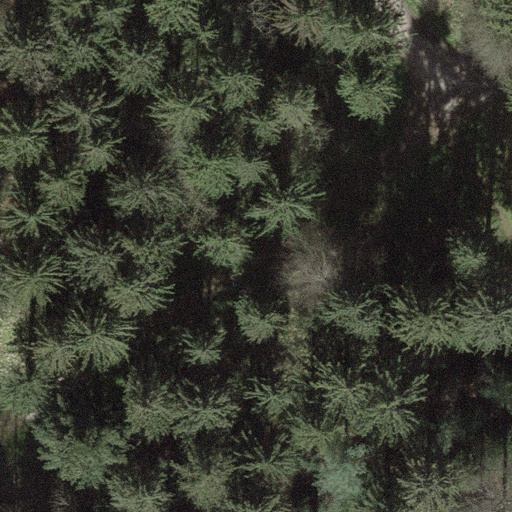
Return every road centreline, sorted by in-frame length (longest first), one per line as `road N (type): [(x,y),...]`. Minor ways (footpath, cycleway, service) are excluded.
road 1 (track): [(446,117),(0,407)]
road 2 (track): [(511,247),(446,117)]
road 3 (track): [(386,0),(446,117)]
